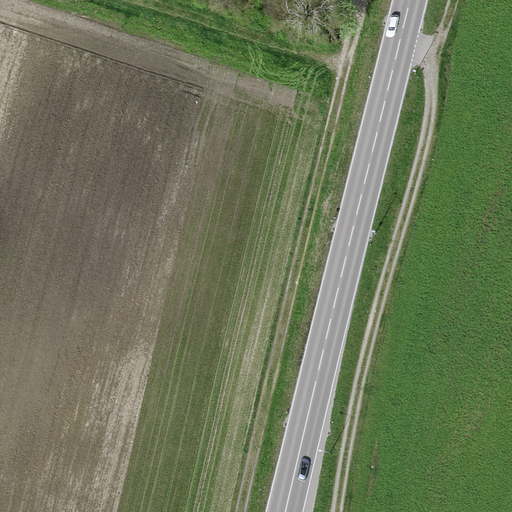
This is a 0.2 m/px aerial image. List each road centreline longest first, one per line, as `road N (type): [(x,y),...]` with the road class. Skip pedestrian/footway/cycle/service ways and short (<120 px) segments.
road 1 (secondary): [(285,511),(409,0)]
road 2 (track): [(340,511),(364,374),(431,128),(429,49),(399,41)]
road 3 (track): [(343,69),(243,511)]
road 4 (track): [(343,69),(119,0)]
